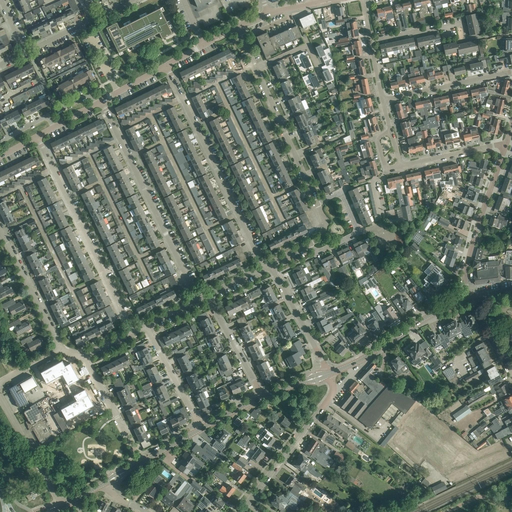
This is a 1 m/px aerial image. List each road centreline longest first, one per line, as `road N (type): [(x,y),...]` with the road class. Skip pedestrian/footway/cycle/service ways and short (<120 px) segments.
road 1 (residential): [(263,266),(166,65)]
road 2 (residential): [(197,299),(101,101)]
road 3 (residential): [(132,331),(36,136)]
road 4 (residential): [(241,511),(331,395),(328,374)]
road 5 (unclassified): [(328,374),(467,297)]
road 6 (unclassified): [(467,297),(468,260),(505,146)]
road 7 (residential): [(316,203),(255,67)]
road 8 (residential): [(60,348),(0,230)]
road 9 (residential): [(382,100),(511,71)]
road 10 (residential): [(310,243),(316,253),(359,233),(340,192),(316,203)]
road 11 (residential): [(62,506),(0,393)]
road 12 (residential): [(328,374),(269,263)]
road 13 (residential): [(141,462),(83,356)]
